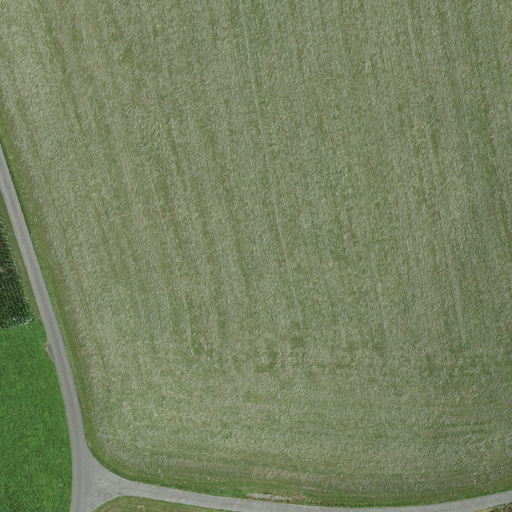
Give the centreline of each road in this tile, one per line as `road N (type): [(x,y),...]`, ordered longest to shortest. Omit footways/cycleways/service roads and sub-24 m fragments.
road 1 (unclassified): [(0,166),(73,410),(77,511)]
road 2 (track): [(81,483),(313,511)]
